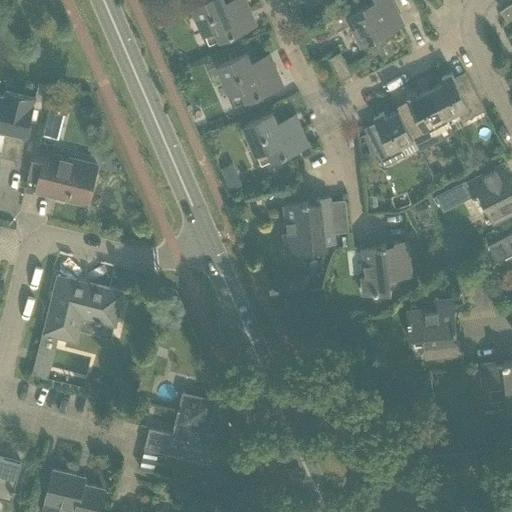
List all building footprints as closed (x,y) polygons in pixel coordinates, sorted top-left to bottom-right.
[(245,0),(201,0),(192,4),(203,32),(215,27),(220,39),(256,24),(245,0)] [(374,0),(375,1),(346,16),(362,46),(391,31),(388,25),(400,19),(390,0),(374,0)] [(511,18),(511,11),(508,6),(500,11),(508,22),(511,18)] [(246,52),(218,64),(230,92),(241,87),(246,99),(281,84),(271,60),(253,67),(246,52)] [(340,80),(352,74),(340,52),(328,58),(340,80)] [(444,82),(430,89),(444,117),(458,110),(464,120),(485,109),(467,76),(456,81),(451,73),(442,78),(444,82)] [(444,117),(430,89),(418,95),(415,91),(406,96),(410,104),(399,109),(413,139),(416,145),(438,133),(433,123),(444,117)] [(4,98),(0,97),(0,132),(5,134),(0,153),(0,156),(19,162),(35,99),(5,91),(4,98)] [(94,104),(82,109),(85,116),(91,119),(99,116),(94,104)] [(51,108),(45,132),(59,135),(65,112),(51,108)] [(413,139),(399,109),(385,116),(383,112),(373,117),(378,126),(366,132),(383,166),(405,155),(400,145),(413,139)] [(244,125),(261,164),(307,144),(297,120),(279,128),(272,112),(244,125)] [(52,148),(35,144),(27,177),(39,180),(36,192),(87,204),(96,165),(51,154),(52,148)] [(466,180),(435,195),(443,211),(473,196),(478,193),(492,221),(511,211),(511,183),(509,176),(502,180),(496,168),(467,182),(466,180)] [(443,171),(433,175),(438,185),(447,180),(443,171)] [(239,178),(228,183),(230,189),(242,184),(239,178)] [(288,232),(283,232),(285,251),(312,248),(312,251),(327,249),(326,244),(335,243),(333,232),(329,197),(316,198),(316,200),(284,204),(288,232)] [(426,202),(415,204),(418,220),(429,218),(426,202)] [(511,232),(489,244),(491,247),(496,258),(498,261),(511,253),(511,232)] [(362,247),(365,275),(361,276),(363,294),(391,291),(389,278),(411,275),(407,240),(393,242),(394,245),(386,246),(386,245),(362,247)] [(485,255),(473,260),(481,275),(492,269),(485,255)] [(57,275),(36,361),(32,374),(45,377),(51,364),(54,353),(56,336),(76,341),(82,317),(115,325),(116,322),(111,321),(118,293),(123,294),(123,292),(89,283),(88,287),(59,280),(60,275),(57,275)] [(453,304),(436,305),(437,310),(425,311),(425,306),(407,308),(409,337),(422,336),(424,358),(460,354),(459,340),(455,341),(454,333),(456,333),(453,304)] [(166,313),(162,325),(169,327),(176,324),(178,317),(166,313)] [(511,363),(502,365),(502,366),(494,367),(494,363),(480,364),(484,399),(506,397),(507,410),(511,409),(511,363)] [(148,428),(144,448),(206,463),(213,434),(207,432),(215,400),(213,399),(212,404),(183,397),(184,392),(182,392),(172,433),(148,428)] [(450,405),(435,408),(437,423),(452,421),(450,405)] [(0,498),(11,501),(20,462),(0,456),(0,498)] [(45,501),(42,511),(98,511),(104,490),(82,484),(84,477),(53,470),(45,501)] [(218,473),(208,479),(213,487),(223,481),(218,473)]
